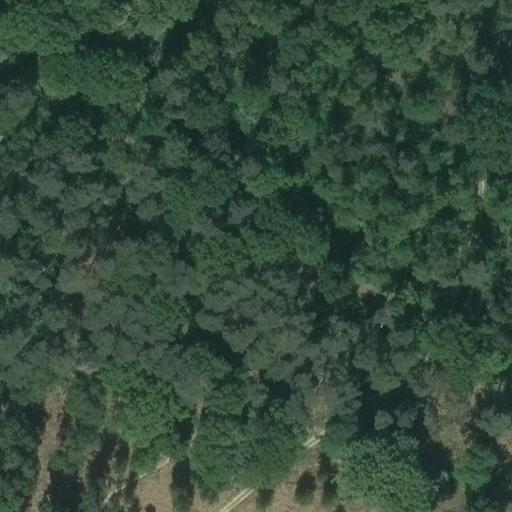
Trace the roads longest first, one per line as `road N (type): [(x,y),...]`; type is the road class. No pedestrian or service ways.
road 1 (track): [(511,382),(0,54)]
road 2 (track): [(511,39),(487,83),(485,202),(440,332),(420,359)]
road 3 (track): [(420,359),(222,511)]
